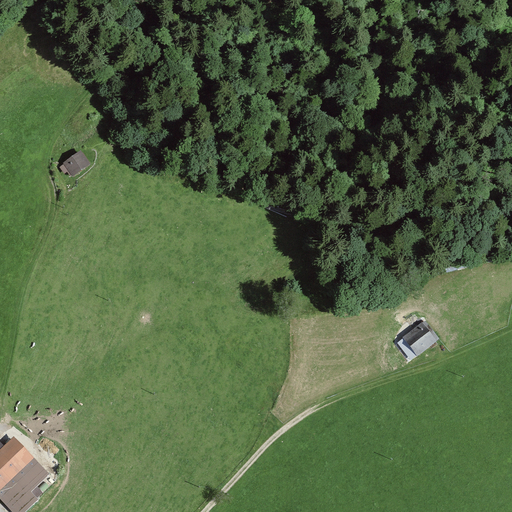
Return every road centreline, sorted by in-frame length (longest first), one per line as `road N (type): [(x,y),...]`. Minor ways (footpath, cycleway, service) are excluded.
road 1 (track): [(0,392),(20,293),(54,200),(47,166)]
road 2 (track): [(204,511),(258,451),(331,401)]
